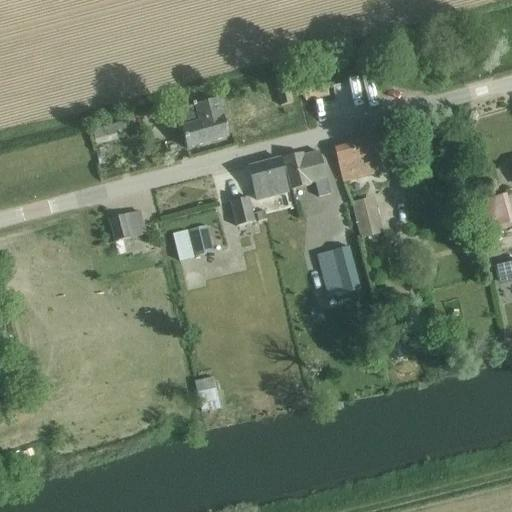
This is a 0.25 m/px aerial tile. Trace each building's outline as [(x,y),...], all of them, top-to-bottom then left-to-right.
[(329,95),(326,79),(302,84),(306,101),(329,95)] [(280,107),(293,104),(290,89),(277,92),(280,107)] [(229,137),(223,117),(219,101),(177,112),(181,129),(187,149),(229,137)] [(125,122),(92,131),(95,140),(116,134),(116,132),(126,129),(125,122)] [(379,134),(334,145),(338,164),(342,179),(362,174),(361,167),(386,161),(384,153),(379,134)] [(103,148),(96,150),(99,165),(107,163),(103,148)] [(307,181),(314,180),(319,197),(329,194),(324,171),(319,152),(303,156),(302,153),(283,158),(291,189),(308,185),(307,181)] [(289,192),(285,178),(280,158),(248,167),(257,200),(289,192)] [(486,231),(511,222),(511,218),(505,193),(480,201),(486,231)] [(237,229),(255,223),(248,197),(231,201),(237,229)] [(360,239),(363,239),(383,233),(373,197),(350,204),(360,239)] [(265,211),(256,213),(258,222),(267,220),(265,211)] [(109,219),(114,238),(115,241),(144,234),(139,212),(109,219)] [(189,230),(194,249),(195,255),(213,251),(207,226),(189,230)] [(187,230),(173,234),(180,261),(194,257),(187,230)] [(317,255),(327,297),(359,289),(348,247),(317,255)] [(511,260),(494,265),(498,285),(511,281),(511,260)] [(356,303),(345,305),(347,315),(358,313),(356,303)] [(404,340),(386,345),(390,361),(408,356),(404,340)] [(0,364),(0,415),(14,412),(0,364)] [(193,381),(196,393),(201,416),(220,412),(216,388),(213,377),(193,381)]
